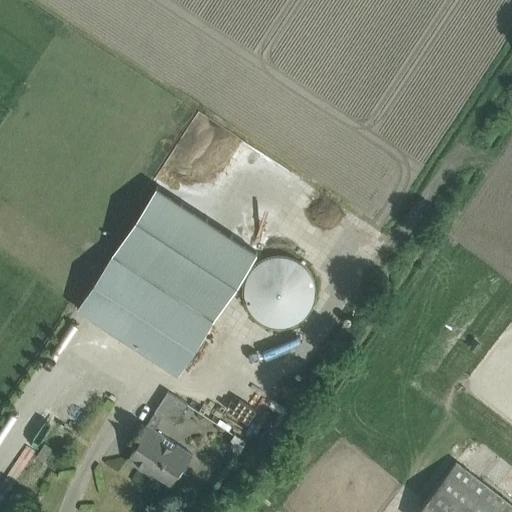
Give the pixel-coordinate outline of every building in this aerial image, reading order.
[(88,291),(77,307),(179,374),(190,357),(214,319),(258,252),(156,186),(112,253),(88,291)] [(256,256),(254,320),(309,321),(311,257),(256,256)] [(175,424),(188,403),(168,390),(155,410),(175,424)] [(193,454),(146,424),(134,442),(136,446),(130,455),(147,467),(148,471),(152,474),(147,482),(148,483),(155,472),(171,482),(176,473),(181,472),(193,454)] [(426,435),(382,492),(408,511),(417,511),(458,460),(426,435)] [(44,444),(35,458),(42,462),(51,448),(44,444)]
